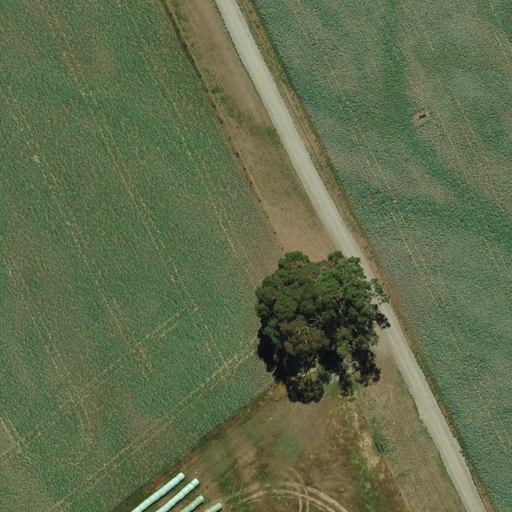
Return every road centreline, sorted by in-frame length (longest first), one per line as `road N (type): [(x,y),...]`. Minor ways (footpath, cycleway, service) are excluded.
road 1 (track): [(182,0),(235,106),(271,133),(349,300)]
road 2 (track): [(451,511),(349,300)]
